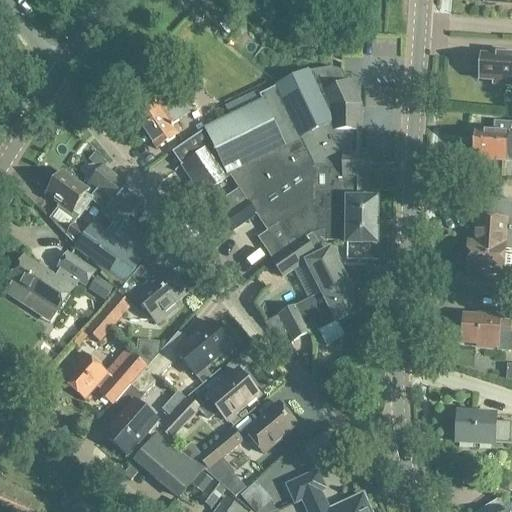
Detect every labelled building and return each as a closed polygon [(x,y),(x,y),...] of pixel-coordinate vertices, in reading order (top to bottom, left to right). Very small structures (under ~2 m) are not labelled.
[(218,28),(226,18),(207,2),(199,12),(218,28)] [(479,57),(479,62),(476,64),(475,74),(478,76),(478,81),(492,82),(492,85),(511,85),(511,56),(494,56),(494,58),(479,57)] [(258,240),(272,261),(274,260),(274,261),(298,242),(326,235),(326,243),(347,243),(347,242),(348,201),(343,201),(343,192),(358,192),(358,180),(364,180),(364,153),(358,153),(358,133),(360,133),(360,107),(348,82),(346,82),(342,72),(331,69),(309,73),(261,96),(263,101),(204,130),(205,131),(201,134),(210,149),(212,151),(251,204),(259,215),(271,231),(258,240)] [(177,97),(189,89),(184,81),(171,89),(172,91),(176,97),(177,97)] [(157,151),(178,136),(171,126),(178,121),(160,95),(131,114),(157,151)] [(387,124),(373,123),(373,140),(387,140),(387,124)] [(511,125),(494,124),(493,134),(476,133),(475,145),(473,147),(472,155),(474,157),(474,160),(511,162),(511,125)] [(227,179),(212,151),(210,149),(201,134),(186,144),(195,157),(181,167),(193,185),(187,189),(195,200),(227,179)] [(121,189),(124,185),(103,168),(88,186),(96,192),(91,200),(93,202),(92,204),(101,211),(98,215),(101,217),(118,232),(126,223),(140,205),(121,189)] [(62,174),(47,197),(59,205),(57,209),(75,224),(78,219),(80,220),(92,204),(93,202),(91,200),(84,195),(87,192),(62,174)] [(376,245),(376,202),(358,202),(358,192),(343,192),(343,201),(348,201),(347,242),(347,243),(347,245),(376,245)] [(511,204),(482,199),(480,220),(474,219),(472,244),(468,243),(466,274),(503,277),(505,251),(511,251),(511,204)] [(223,220),(232,234),(257,217),(248,203),(223,220)] [(87,257),(85,258),(120,291),(144,262),(132,253),(93,225),(86,235),(73,226),(65,237),(87,257)] [(166,238),(154,227),(145,239),(132,253),(144,262),(145,261),(146,261),(166,238)] [(306,263),(322,294),(325,300),(349,288),(348,286),(350,283),(347,276),(343,275),(330,251),(323,254),(312,239),(305,244),(315,259),(306,263)] [(306,263),(315,259),(305,244),(304,242),(298,247),(296,244),(272,263),(284,279),(306,262),(306,263)] [(56,271),(59,273),(56,278),(25,258),(8,284),(56,315),(77,283),(84,288),(94,272),(67,254),(56,271)] [(142,293),(134,299),(156,326),(177,309),(174,306),(187,295),(167,271),(142,293)] [(127,305),(134,299),(142,293),(132,280),(118,297),(127,305)] [(96,281),(89,292),(104,301),(111,290),(96,281)] [(296,307),(308,332),(316,328),(318,333),(361,311),(349,288),(325,300),(322,294),(296,307)] [(116,296),(103,311),(117,322),(130,308),(127,305),(118,297),(116,296)] [(309,334),(308,332),(296,307),(280,316),(293,342),(309,334)] [(99,343),(117,322),(103,311),(85,331),(99,343)] [(462,341),(462,345),(478,346),(478,349),(511,350),(511,317),(487,316),(487,319),(463,318),(463,329),(460,332),(460,338),(462,341)] [(175,354),(178,357),(195,378),(231,347),(212,324),(189,343),(175,354)] [(178,357),(175,354),(189,343),(178,332),(147,368),(159,378),(178,357)] [(38,350),(19,371),(33,383),(52,362),(38,350)] [(130,388),(147,368),(134,357),(113,381),(107,376),(81,353),(68,369),(71,371),(62,381),(85,401),(97,387),(103,392),(100,396),(113,407),(130,388)] [(142,398),(159,378),(147,368),(130,388),(142,398)] [(206,399),(226,424),(259,396),(238,371),(206,399)] [(162,412),(171,420),(187,403),(178,395),(162,412)] [(171,443),(200,411),(189,400),(187,403),(171,420),(160,432),(171,443)] [(127,458),(157,422),(134,402),(103,438),(127,458)] [(245,434),(263,456),(297,428),(279,406),(245,434)] [(456,445),(494,448),(495,445),(511,446),(511,424),(497,423),(497,419),(458,416),(456,445)] [(209,473),(244,445),(232,431),(198,459),(209,473)] [(130,465),(178,500),(199,473),(151,438),(130,465)] [(219,475),(228,488),(245,476),(235,463),(219,475)] [(288,487),(295,504),(303,500),(307,511),(369,511),(363,497),(329,511),(327,511),(319,493),(324,490),(317,474),(288,487)] [(50,511),(49,504),(0,482),(0,511),(50,511)] [(223,493),(211,485),(199,501),(211,510),(223,493)] [(244,511),(227,499),(217,511),(244,511)] [(77,511),(102,511),(82,503),(77,511)]
